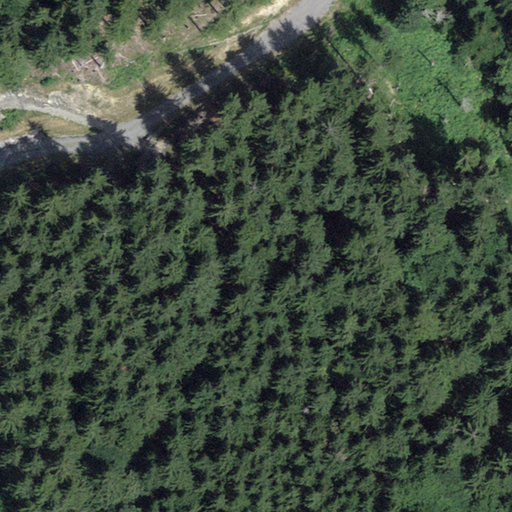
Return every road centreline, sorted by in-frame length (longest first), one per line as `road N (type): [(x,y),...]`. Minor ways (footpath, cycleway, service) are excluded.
road 1 (track): [(288,26),(146,130)]
road 2 (track): [(146,130),(134,145),(39,152),(0,164)]
road 3 (track): [(146,130),(132,121),(95,130),(43,108),(0,106)]
